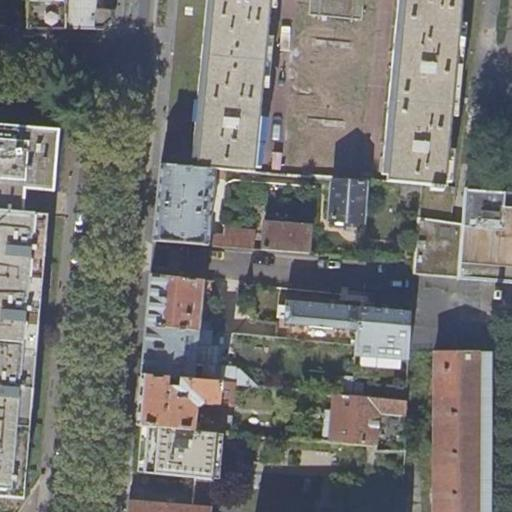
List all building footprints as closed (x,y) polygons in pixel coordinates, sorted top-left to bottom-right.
[(26,0),(26,17),(26,30),(49,30),(65,30),(65,0),(26,0)] [(95,7),(95,0),(65,0),(65,30),(79,30),(102,31),(113,19),(114,10),(109,9),(110,8),(95,7)] [(176,0),(165,121),(201,124),(199,143),(197,168),(215,169),(226,170),(254,173),(271,0),(176,0)] [(311,0),(310,17),(360,22),(362,0),(311,0)] [(403,0),(386,183),(420,186),(421,185),(445,187),(462,0),(403,0)] [(0,209),(22,211),(23,200),(24,189),(48,190),(52,191),(56,131),(0,126),(0,209)] [(197,168),(161,165),(155,227),(154,241),(161,242),(254,249),(255,237),(249,231),(231,230),(225,233),(225,237),(209,236),(214,177),(215,169),(197,168)] [(226,178),(226,170),(215,169),(214,177),(226,178)] [(363,222),(367,181),(333,179),(330,219),(363,222)] [(511,282),(511,192),(466,189),(461,225),(452,224),(418,219),(414,261),(414,264),(457,268),(456,279),(511,282)] [(22,211),(0,209),(0,487),(17,489),(24,407),(29,407),(39,297),(47,213),(22,211)] [(264,224),(262,250),(309,253),(312,227),(264,224)] [(158,276),(150,275),(148,303),(146,325),(199,330),(200,322),(204,280),(158,276)] [(408,362),(411,312),(361,307),(286,300),(283,323),(357,331),(356,346),(355,356),(408,362)] [(213,331),(223,332),(225,318),(211,317),(210,323),(209,331),(213,331)] [(209,331),(210,323),(200,322),(199,330),(209,331)] [(211,345),(213,331),(209,331),(199,330),(146,325),(143,352),(141,375),(193,380),(195,365),(204,366),(216,366),(218,346),(211,345)] [(479,511),(481,348),(434,348),(432,511),(479,511)] [(204,366),(202,381),(234,385),(258,387),(239,369),(235,368),(235,367),(216,366),(204,366)] [(193,380),(141,375),(138,401),(136,425),(142,425),(218,432),(229,433),(231,415),(201,412),(200,422),(193,422),(195,406),(197,406),(201,402),(232,405),(234,385),(202,381),(193,380)] [(406,416),(406,402),(352,396),(334,395),(331,413),(329,442),(377,446),(380,413),(406,416)] [(321,441),(329,442),(331,413),(325,412),(321,441)] [(218,432),(142,425),(140,451),(139,472),(193,478),(213,480),(218,432)] [(390,429),(389,452),(404,451),(405,429),(390,429)] [(210,511),(213,480),(193,478),(190,506),(128,501),(127,511),(210,511)]
